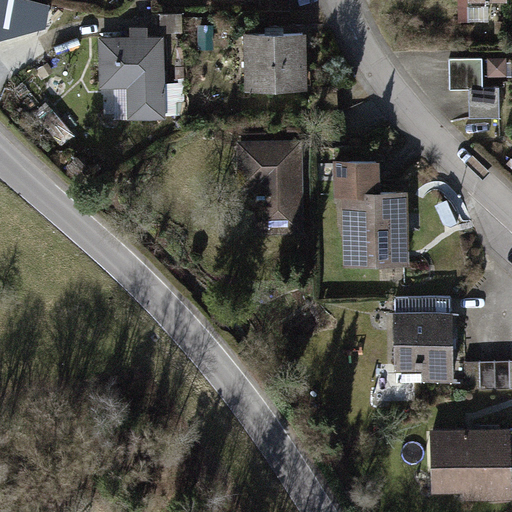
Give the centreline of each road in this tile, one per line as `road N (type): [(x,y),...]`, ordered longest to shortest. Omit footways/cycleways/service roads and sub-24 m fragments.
road 1 (secondary): [(0,155),(140,276),(235,386),(320,511)]
road 2 (residential): [(352,0),(435,131),(511,219)]
